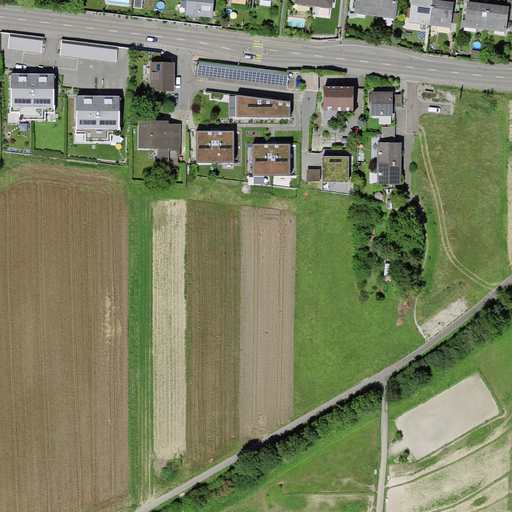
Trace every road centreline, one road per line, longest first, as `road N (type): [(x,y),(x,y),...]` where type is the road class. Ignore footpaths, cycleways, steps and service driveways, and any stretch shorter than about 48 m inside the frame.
road 1 (secondary): [(511,77),(0,16)]
road 2 (track): [(135,511),(381,377),(511,282)]
road 3 (track): [(381,377),(381,511)]
